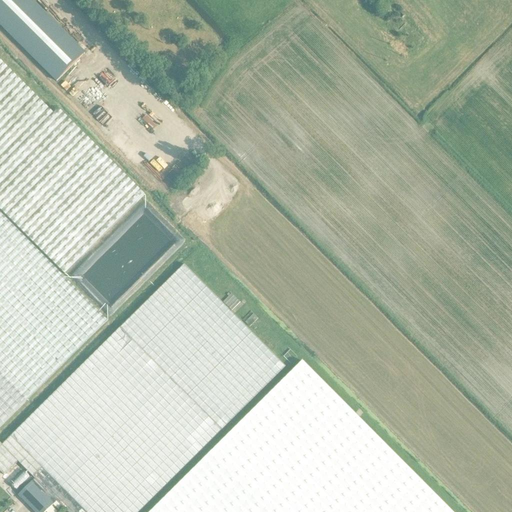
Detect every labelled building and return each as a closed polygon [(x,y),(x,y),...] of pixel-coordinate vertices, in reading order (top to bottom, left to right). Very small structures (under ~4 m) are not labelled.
[(29,0),(0,0),(0,26),(56,83),(84,54),(29,0)] [(58,109),(53,114),(0,61),(0,209),(65,274),(144,195),(58,109)] [(0,427),(107,321),(63,276),(0,214),(0,427)] [(183,266),(2,446),(0,443),(0,472),(4,476),(17,463),(31,477),(40,468),(84,511),(138,511),(284,367),(183,266)] [(359,511),(406,466),(301,362),(150,511),(359,511)] [(451,511),(406,466),(359,511),(451,511)] [(18,496),(34,511),(57,511),(62,508),(63,507),(67,511),(84,511),(40,468),(31,477),(34,480),(18,496)]
